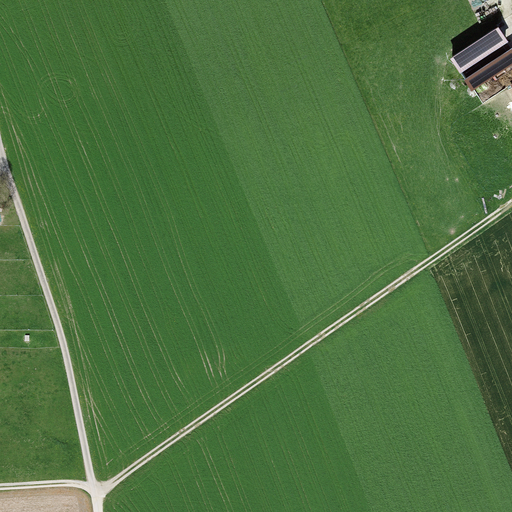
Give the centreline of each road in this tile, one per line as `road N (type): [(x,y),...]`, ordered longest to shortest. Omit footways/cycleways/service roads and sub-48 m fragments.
road 1 (track): [(0,487),(79,484),(95,493),(511,202)]
road 2 (track): [(0,146),(61,334),(98,511)]
